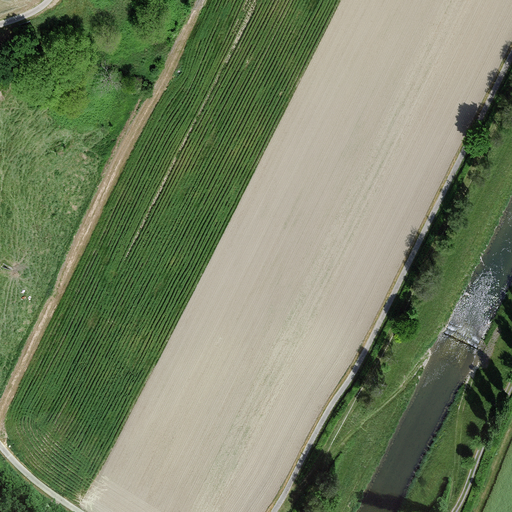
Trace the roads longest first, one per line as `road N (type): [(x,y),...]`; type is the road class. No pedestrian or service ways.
road 1 (track): [(511,57),(273,511)]
road 2 (track): [(308,511),(357,432),(511,116)]
road 3 (track): [(511,383),(447,511)]
